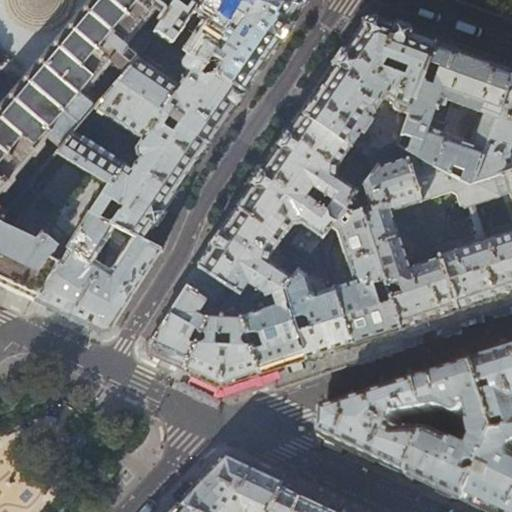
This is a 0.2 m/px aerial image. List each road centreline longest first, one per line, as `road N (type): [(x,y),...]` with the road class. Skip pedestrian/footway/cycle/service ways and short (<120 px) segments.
road 1 (residential): [(344,0),(197,212),(105,372)]
road 2 (residential): [(212,419),(511,324)]
road 3 (residential): [(411,511),(212,419)]
road 4 (residential): [(126,511),(212,419)]
